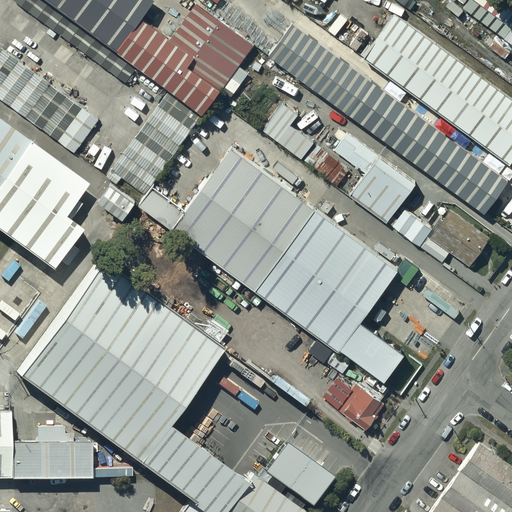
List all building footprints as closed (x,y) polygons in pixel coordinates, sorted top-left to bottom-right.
[(136,0),(58,0),(197,102),(248,34),(201,0),(184,0),(167,24),(136,1),(136,0)] [(453,0),(445,0),(443,2),(466,20),(470,15),(464,10),(465,9),(453,0)] [(511,143),(511,93),(390,4),(357,48),(503,156),(511,143)] [(500,165),(287,8),(263,39),(477,197),(500,165)] [(98,118),(0,46),(0,96),(74,151),(98,118)] [(283,100),(263,128),(301,156),(314,139),(290,121),(297,111),(298,112),(301,109),(287,99),(286,102),(283,100)] [(82,184),(0,123),(0,231),(48,267),(78,227),(60,214),(82,184)] [(349,193),(387,220),(442,260),(449,250),(468,264),(490,235),(449,206),(441,218),(439,216),(431,227),(404,208),(397,217),(391,213),(415,179),(346,131),(334,149),(365,171),(349,193)] [(391,256),(224,133),(166,212),(376,367),(396,339),(353,307),(391,256)] [(349,167),(316,142),(304,158),(336,183),(349,167)] [(324,176),(308,164),(302,171),(318,183),(324,176)] [(134,199),(109,181),(97,197),(122,215),(134,199)] [(218,345),(98,256),(14,369),(207,511),(215,511),(240,479),(161,420),(218,345)] [(383,401),(354,378),(348,384),(346,383),(336,396),(339,398),(334,404),(335,405),(334,407),(341,412),(342,410),(345,413),(343,416),(349,421),(352,417),(364,427),(373,416),(374,417),(383,406),(381,404),(383,401)] [(334,475),(284,439),(263,467),(312,504),(334,475)] [(511,511),(511,461),(480,439),(428,511),(511,511)] [(7,442),(8,477),(89,476),(89,441),(7,442)] [(249,467),(215,511),(305,511),(307,510),(249,467)]
